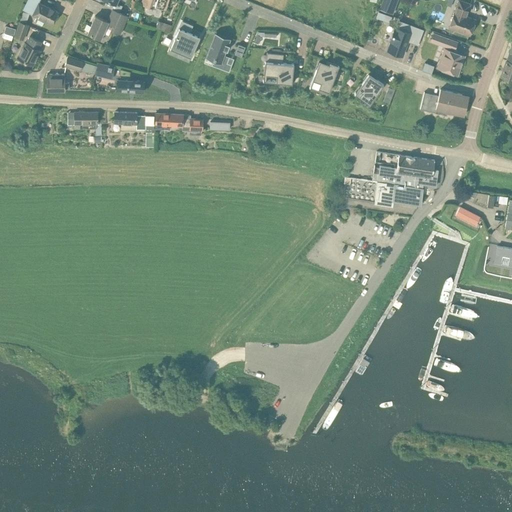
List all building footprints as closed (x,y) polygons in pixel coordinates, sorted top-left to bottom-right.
[(52,24),(58,12),(39,2),(39,0),(27,0),(23,9),(52,24)] [(169,4),(170,0),(141,0),(140,4),(148,6),(146,12),(160,16),(162,10),(168,11),(170,4),(169,4)] [(383,0),(381,9),(395,13),(399,0),(383,0)] [(454,12),(448,28),(469,35),(475,19),(466,16),(470,4),(459,0),(458,0),(454,12)] [(128,15),(117,10),(117,11),(112,8),(106,21),(95,16),(87,33),(100,39),(105,27),(120,33),(128,15)] [(29,24),(26,23),(19,21),(14,37),(24,40),(29,24)] [(389,43),(386,51),(400,57),(407,41),(416,45),(421,33),(405,27),(399,25),(398,24),(396,29),(395,28),(394,30),(393,29),(388,42),(389,43)] [(179,27),(170,48),(190,57),(199,36),(179,27)] [(254,42),(258,43),(261,36),(276,37),(276,32),(258,31),(254,42)] [(215,32),(205,58),(221,63),(222,61),(227,63),(229,57),(224,55),(226,50),(227,50),(229,45),(228,45),(230,38),(215,32)] [(457,74),(461,65),(459,65),(463,55),(456,53),(457,51),(456,49),(454,48),(457,42),(433,33),(430,41),(445,47),(437,67),(457,74)] [(24,42),(17,58),(32,65),(36,57),(34,55),(40,41),(29,36),(26,43),(24,42)] [(245,46),(238,44),(234,54),(241,56),(245,46)] [(280,53),(271,52),(271,61),(265,60),(264,61),(265,61),(264,73),(269,74),(268,81),(291,83),(293,64),(279,62),(280,53)] [(95,73),(97,65),(83,61),(83,60),(67,55),(64,66),(80,70),(95,73)] [(511,80),(511,61),(507,60),(506,60),(501,76),(511,80)] [(2,69),(11,70),(12,66),(9,62),(5,61),(2,69)] [(97,62),(97,65),(95,73),(94,75),(112,79),(115,66),(97,62)] [(329,66),(319,62),(309,86),(320,91),(321,88),(328,91),(327,92),(328,92),(338,67),(330,64),(329,66)] [(433,65),(424,62),(422,69),(431,73),(433,65)] [(64,81),(64,74),(47,74),(47,92),(64,92),(64,89),(69,88),(69,81),(64,81)] [(376,82),(367,75),(354,93),(355,94),(356,93),(363,98),(365,95),(372,100),(383,84),(377,79),(376,82)] [(142,92),(143,87),(143,82),(143,81),(143,80),(117,78),(117,80),(116,90),(142,92)] [(394,89),(388,87),(385,95),(391,97),(394,89)] [(424,92),(420,109),(446,115),(447,111),(463,115),(468,95),(440,89),(439,95),(424,92)] [(101,123),(97,123),(97,111),(74,111),(74,128),(95,129),(95,135),(101,135),(101,123)] [(145,115),(137,114),(137,112),(114,111),(114,122),(120,123),(120,130),(136,131),(136,128),(146,129),(145,145),(153,146),(154,124),(145,123),(145,115)] [(203,119),(190,118),(190,114),(183,114),(155,112),(155,128),(169,129),(170,125),(190,126),(190,129),(202,130),(203,119)] [(433,168),(434,159),(398,154),(396,168),(379,165),(377,181),(345,177),(342,196),(391,203),(392,199),(420,203),(423,183),(435,185),(438,169),(433,168)] [(455,214),(475,225),(479,217),(458,207),(455,214)] [(511,248),(497,245),(494,262),(502,263),(503,257),(510,258),(509,265),(511,265),(511,248)]
